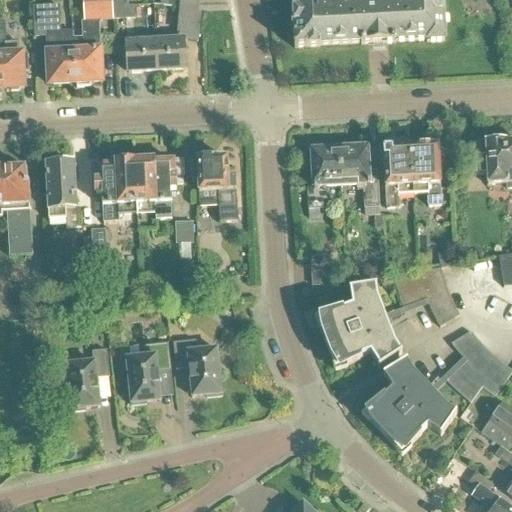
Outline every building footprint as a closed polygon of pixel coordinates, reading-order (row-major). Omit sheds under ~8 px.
[(73,44),(75,86),(77,86),(77,91),(90,90),(90,85),(101,85),(98,26),(101,23),(113,22),(111,0),(82,0),(84,28),(82,28),(83,43),(73,44)] [(125,0),(111,0),(113,22),(135,22),(134,8),(126,9),(125,0)] [(291,0),(294,51),(319,50),(319,49),(360,47),(360,48),(395,46),(395,45),(426,43),(426,45),(444,44),(441,0),(291,0)] [(178,43),(155,44),(156,74),(185,72),(183,43),(198,44),(201,14),(197,14),(197,8),(181,8),(178,43)] [(49,87),(75,86),(73,44),(73,35),(60,35),(58,9),(33,10),(34,37),(46,36),(49,87)] [(0,91),(8,91),(11,94),(18,94),(21,91),(21,90),(23,90),(22,75),(28,75),(27,57),(19,57),(18,45),(5,46),(4,21),(0,21),(0,91)] [(156,74),(155,44),(126,46),(127,75),(156,74)] [(485,147),(485,159),(477,159),(477,178),(486,177),(486,189),(505,187),(506,193),(511,192),(511,145),(502,146),(500,142),(490,143),(488,147),(485,147)] [(413,197),(410,151),(405,147),(396,147),(392,152),(383,152),(386,212),(399,211),(398,198),(413,197)] [(354,149),(339,150),(341,189),(357,188),(357,193),(363,193),(365,220),(379,219),(376,174),(368,175),(366,151),(356,152),(354,149)] [(410,151),(413,197),(427,196),(428,210),(441,209),(440,192),(434,192),(434,188),(440,188),(438,149),(410,151)] [(341,189),(339,150),(323,151),(322,154),(312,154),(314,192),(307,192),(309,222),(319,221),(319,212),(322,212),(322,203),(326,202),(325,190),(341,189)] [(219,209),(220,226),(237,225),(235,180),(227,181),(226,162),(216,162),(213,157),(200,158),(197,163),(199,196),(200,210),(219,209)] [(136,164),(134,164),(136,208),(154,207),(155,223),(171,222),(170,206),(170,193),(176,192),(175,188),(182,187),(182,178),(183,178),(182,164),(153,165),(153,163),(150,164),(150,160),(136,161),(136,164)] [(136,208),(134,164),(131,165),(131,161),(118,162),(118,165),(115,165),(115,167),(95,168),(96,183),(95,183),(96,197),(101,196),(103,226),(119,225),(118,219),(137,218),(136,208)] [(48,222),(65,222),(66,232),(81,231),(80,211),(76,211),(73,167),(46,169),(48,222)] [(0,219),(2,220),(1,216),(7,216),(10,259),(31,258),(27,186),(25,186),(24,171),(0,172),(0,219)] [(382,219),(374,220),(374,230),(383,231),(382,219)] [(193,247),(193,225),(175,226),(176,248),(193,247)] [(92,234),(92,241),(93,264),(106,263),(104,234),(92,234)] [(93,264),(92,241),(84,241),(86,264),(93,264)] [(511,258),(498,261),(503,291),(510,290),(511,290),(511,258)] [(311,260),(312,288),(336,287),(335,259),(311,260)] [(422,290),(444,284),(440,272),(418,277),(420,283),(422,290)] [(420,283),(418,277),(406,279),(408,286),(420,283)] [(408,286),(406,279),(393,281),(395,289),(408,286)] [(202,282),(204,299),(215,298),(213,281),(202,282)] [(410,294),(422,290),(420,283),(408,286),(410,294)] [(426,304),(427,305),(448,296),(447,294),(444,284),(422,290),(424,297),(426,304)] [(395,289),(398,297),(410,294),(408,286),(395,289)] [(346,369),(362,363),(361,361),(370,357),(379,372),(401,358),(394,347),(377,302),(375,290),(349,294),(352,310),(343,313),(342,311),(327,317),(329,324),(318,328),(332,366),(343,362),(346,369)] [(412,301),(424,297),(422,290),(410,294),(412,301)] [(398,297),(400,305),(412,301),(410,294),(398,297)] [(431,315),(433,318),(453,308),(451,304),(448,296),(427,305),(431,315)] [(415,308),(426,304),(424,297),(412,301),(415,308)] [(403,313),(415,308),(412,301),(400,305),(403,313)] [(436,326),(440,331),(459,319),(456,313),(453,308),(433,318),(436,326)] [(34,335),(36,364),(48,363),(47,334),(34,335)] [(460,358),(477,343),(470,335),(451,347),(457,355),(460,358)] [(468,368),(484,351),(478,345),(477,343),(460,358),(465,365),(468,368)] [(173,346),(176,373),(189,372),(192,400),(206,399),(206,401),(221,400),(216,352),(197,355),(195,344),(173,346)] [(157,375),(170,374),(167,347),(145,349),(146,360),(126,362),(131,409),(146,408),(146,405),(160,404),(157,375)] [(476,375),(491,358),(486,353),(484,351),(468,368),(471,370),(476,374),(476,375)] [(93,365),(65,368),(70,416),(85,414),(85,412),(99,410),(96,381),(109,380),(106,353),(92,355),(93,365)] [(487,383),(499,365),(494,361),(491,358),(476,375),(481,379),(485,382),(487,383)] [(376,415),(368,423),(396,453),(404,445),(409,450),(421,438),(420,436),(427,430),(441,440),(456,418),(446,411),(412,376),(405,365),(383,379),(392,394),(385,400),(384,399),(371,410),(376,415)] [(465,365),(455,375),(461,380),(471,370),(468,368),(465,365)] [(482,390),(495,400),(511,375),(511,374),(503,368),(499,365),(487,383),(482,390)] [(461,380),(466,385),(476,374),(471,370),(461,380)] [(466,385),(472,390),(481,379),(476,375),(476,374),(466,385)] [(445,384),(451,390),(461,380),(455,375),(445,384)] [(472,390),(478,395),(482,390),(487,383),(485,382),(481,379),(472,390)] [(451,390),(457,396),(466,385),(461,380),(451,390)] [(457,396),(463,401),(472,390),(466,385),(457,396)] [(459,422),(501,451),(510,457),(511,454),(511,415),(501,408),(503,406),(495,400),(482,390),(478,395),(470,407),(459,422)] [(463,401),(470,407),(478,395),(472,390),(463,401)] [(511,458),(510,457),(501,451),(495,459),(511,471),(511,491),(507,498),(511,501),(511,458)] [(482,511),(511,511),(489,496),(494,489),(475,476),(468,486),(476,492),(471,499),(485,508),(482,511)]
